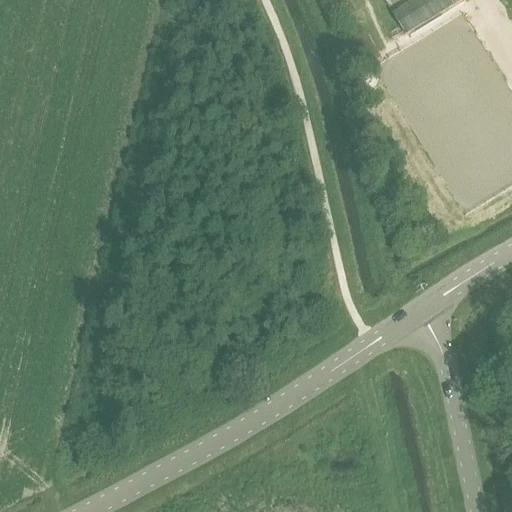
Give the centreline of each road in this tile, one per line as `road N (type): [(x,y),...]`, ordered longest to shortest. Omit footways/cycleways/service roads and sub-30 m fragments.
road 1 (tertiary): [(85,511),(267,413),(423,309)]
road 2 (unclassified): [(477,511),(452,386),(423,309)]
